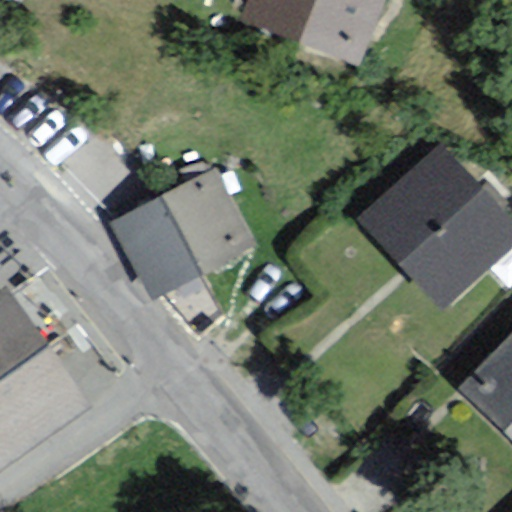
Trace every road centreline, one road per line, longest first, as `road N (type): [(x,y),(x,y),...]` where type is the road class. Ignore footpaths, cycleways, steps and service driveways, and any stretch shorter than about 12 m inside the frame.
road 1 (tertiary): [(0,168),(98,266),(304,511)]
road 2 (unknown): [(158,335),(0,460)]
